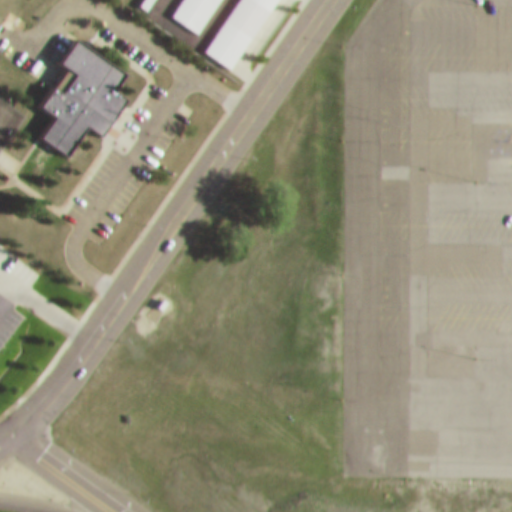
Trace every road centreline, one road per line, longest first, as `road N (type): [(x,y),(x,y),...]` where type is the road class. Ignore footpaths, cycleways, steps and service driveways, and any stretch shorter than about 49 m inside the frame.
road 1 (residential): [(13,418),(72,357),(319,0)]
road 2 (tertiary): [(135,511),(13,418)]
